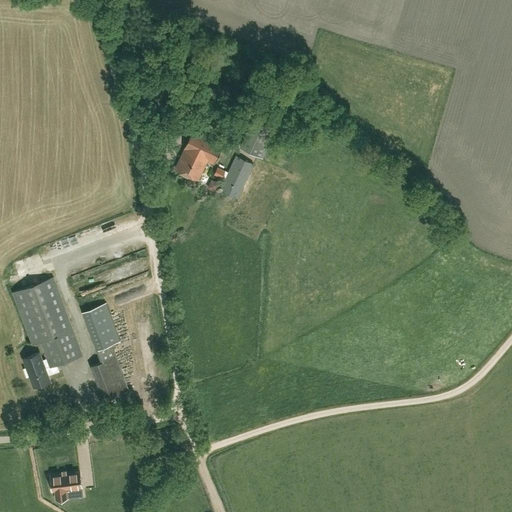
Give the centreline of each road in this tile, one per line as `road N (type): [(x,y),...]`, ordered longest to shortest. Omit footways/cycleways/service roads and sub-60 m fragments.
road 1 (unclassified): [(0,439),(149,422),(177,398),(139,146)]
road 2 (track): [(139,146),(98,0)]
